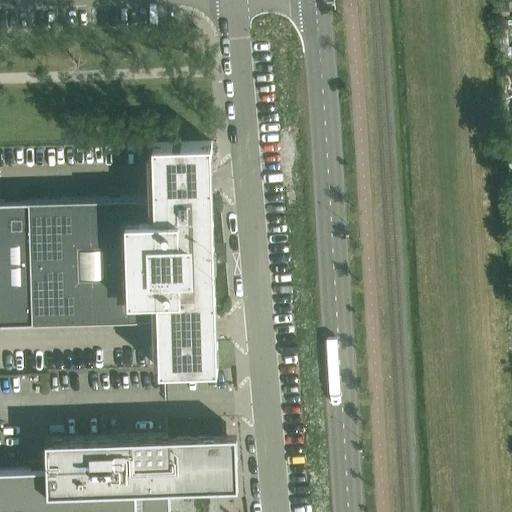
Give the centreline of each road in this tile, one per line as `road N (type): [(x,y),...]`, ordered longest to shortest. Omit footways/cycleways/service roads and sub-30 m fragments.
road 1 (unclassified): [(275,511),(234,0)]
road 2 (tertiary): [(349,511),(315,0)]
